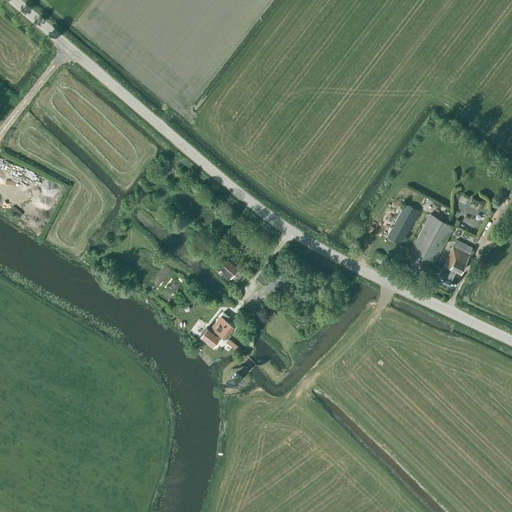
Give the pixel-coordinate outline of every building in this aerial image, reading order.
[(473,222),(483,202),(460,191),(451,211),(473,222)] [(401,245),(420,210),(405,203),(386,238),(401,245)] [(433,263),(439,253),(453,227),(430,214),(410,251),(433,263)] [(472,247),(457,239),(453,247),(436,280),(453,288),(458,277),(453,274),(455,270),(460,272),(469,255),(468,255),(472,247)] [(230,278),(238,269),(222,256),(215,265),(230,278)] [(270,276),(264,272),(258,280),(263,284),(270,276)] [(217,335),(206,327),(200,336),(213,346),(221,335),(225,338),(234,327),(226,321),(229,317),(223,312),(211,327),(219,333),(217,335)] [(238,374),(236,373),(230,379),(236,385),(242,378),(240,377),(241,375),(239,373),(238,374)]
